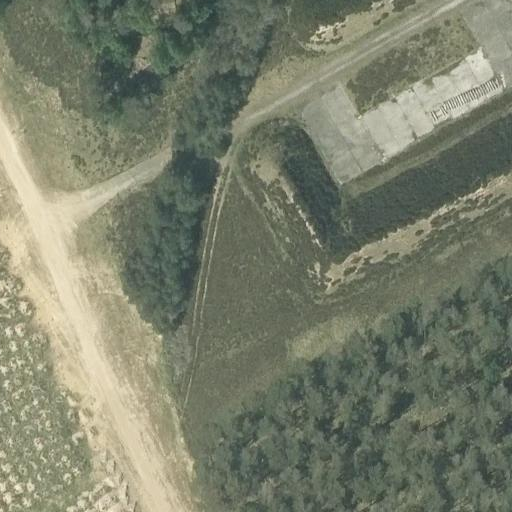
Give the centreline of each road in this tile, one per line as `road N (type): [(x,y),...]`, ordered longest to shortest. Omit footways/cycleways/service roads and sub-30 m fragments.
road 1 (track): [(150,493),(0,133)]
road 2 (track): [(141,168),(441,0)]
